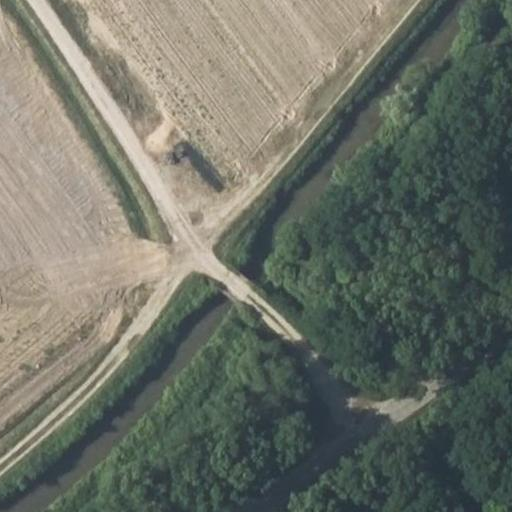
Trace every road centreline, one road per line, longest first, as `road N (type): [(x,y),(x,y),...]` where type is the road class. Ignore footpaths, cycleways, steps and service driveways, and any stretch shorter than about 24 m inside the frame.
road 1 (track): [(187,252),(402,0)]
road 2 (unclassified): [(511,330),(254,511)]
road 3 (track): [(187,252),(30,0)]
road 4 (track): [(0,459),(75,399),(187,252)]
road 5 (track): [(187,252),(262,305),(365,433)]
